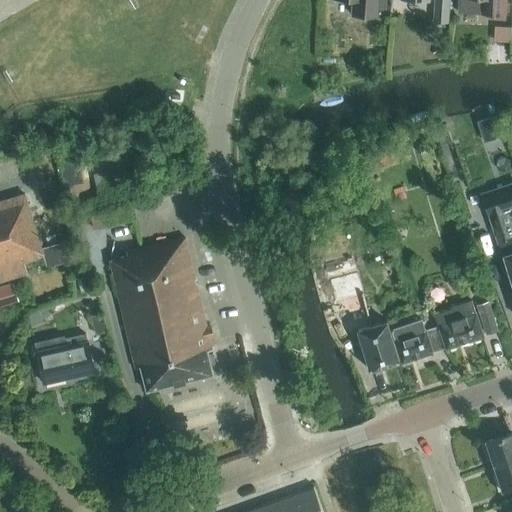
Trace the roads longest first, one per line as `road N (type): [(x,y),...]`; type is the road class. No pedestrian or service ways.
road 1 (unclassified): [(291,458),(220,160),(229,71),(259,0)]
road 2 (tertiary): [(149,511),(291,458)]
